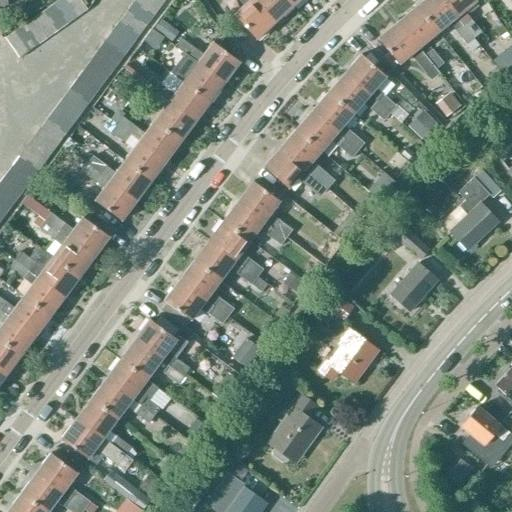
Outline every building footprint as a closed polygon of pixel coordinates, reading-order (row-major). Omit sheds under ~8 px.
[(64,0),(58,0),(53,4),(67,24),(76,17),(64,0)] [(64,0),(76,17),(86,10),(79,0),(64,0)] [(133,0),(132,2),(151,17),(159,7),(149,0),(133,0)] [(254,40),(272,23),(250,0),(240,0),(244,3),(230,16),(254,40)] [(250,0),(272,23),(290,6),(284,0),(250,0)] [(439,0),(422,0),(414,7),(436,33),(448,24),(465,45),(466,44),(472,52),(478,46),(472,39),(465,30),(460,25),(455,18),(439,0)] [(439,0),(455,18),(474,2),(472,0),(439,0)] [(124,12),(144,26),(151,17),(132,2),(124,12)] [(43,11),(57,31),(67,24),(53,4),(43,11)] [(414,7),(395,22),(417,49),(436,33),(414,7)] [(33,18),(47,38),(57,31),(43,11),(33,18)] [(117,21),(137,36),(144,26),(124,12),(117,21)] [(33,18),(23,25),(37,45),(47,38),(33,18)] [(465,30),(472,39),(473,39),(480,33),(468,19),(460,25),(465,30)] [(137,36),(117,21),(110,31),(130,46),(137,36)] [(395,22),(376,38),(398,65),(410,55),(427,76),(435,70),(423,56),(417,49),(395,22)] [(23,25),(13,32),(27,51),(37,45),(23,25)] [(171,42),(178,32),(170,26),(163,36),(171,42)] [(103,40),(123,55),(130,46),(110,31),(103,40)] [(27,51),(13,32),(3,39),(17,58),(27,51)] [(183,54),(221,83),(237,62),(210,42),(200,55),(178,38),(172,46),(183,54)] [(103,40),(96,50),(116,65),(123,55),(103,40)] [(96,50),(89,60),(108,75),(116,65),(96,50)] [(441,64),(430,50),(423,56),(435,70),(441,64)] [(370,53),(365,57),(373,65),(378,61),(370,53)] [(183,54),(168,73),(180,82),(207,102),(221,83),(183,54)] [(361,54),(344,73),(369,95),(377,102),(391,114),(396,107),(382,95),(393,83),(386,76),(373,65),(365,57),(361,54)] [(81,69),(101,84),(108,75),(89,60),(81,69)] [(81,69),(74,79),(94,94),(101,84),(81,69)] [(353,114),(369,95),(344,73),(328,92),(353,114)] [(149,77),(143,86),(192,122),(207,102),(180,82),(171,94),(149,77)] [(67,89),(87,103),(94,94),(74,79),(67,89)] [(136,80),(131,87),(138,92),(143,86),(136,80)] [(152,120),(151,122),(177,142),(192,122),(143,86),(138,92),(153,104),(145,115),(152,120)] [(60,98),(80,113),(87,103),(67,89),(60,98)] [(312,110),(358,151),(364,144),(343,126),(353,114),(328,92),(312,110)] [(451,95),(437,106),(446,117),(460,106),(451,95)] [(53,108),(73,123),(80,113),(60,98),(53,108)] [(370,109),(384,121),(390,114),(377,102),(376,102),(370,109)] [(73,123),(53,108),(46,118),(65,132),(73,123)] [(312,110),(295,129),(321,151),(330,140),(351,159),(358,151),(312,110)] [(424,113),(409,129),(421,141),(437,125),(424,113)] [(120,117),(114,125),(128,136),(136,142),(163,161),(177,142),(151,122),(142,134),(120,117)] [(38,127),(58,142),(65,132),(46,118),(38,127)] [(131,149),(122,161),(148,181),(163,161),(136,142),(128,136),(114,125),(108,133),(131,149)] [(38,127),(31,137),(51,152),(58,142),(38,127)] [(279,147),(326,188),(331,181),(310,163),(321,151),(295,129),(279,147)] [(24,147),(44,161),(51,152),(31,137),(24,147)] [(69,139),(62,148),(68,152),(75,143),(69,139)] [(24,147),(17,156),(37,171),(44,161),(24,147)] [(326,188),(279,147),(262,166),(264,168),(287,189),(297,177),(318,196),(326,188)] [(401,155),(408,161),(413,155),(406,149),(401,155)] [(10,166),(29,181),(37,171),(17,156),(10,166)] [(148,181),(122,161),(112,174),(91,158),(85,165),(133,201),(148,181)] [(85,165),(79,173),(93,183),(94,182),(102,187),(92,201),(118,221),(133,201),(85,165)] [(10,166),(3,176),(22,190),(29,181),(10,166)] [(458,223),(446,233),(464,253),(496,224),(478,204),(488,195),(489,195),(492,199),(501,191),(481,169),(472,178),(463,186),(457,192),(464,200),(458,205),(467,214),(458,223)] [(382,172),(367,190),(377,200),(393,182),(382,172)] [(0,179),(0,188),(15,200),(22,190),(3,176),(0,179)] [(235,202),(284,239),(291,230),(268,213),(277,201),(250,182),(235,202)] [(0,203),(8,209),(15,200),(0,188),(0,203)] [(42,221),(92,258),(107,238),(80,218),(72,229),(64,223),(64,224),(49,213),(26,195),(20,203),(43,220),(42,221)] [(220,222),(247,242),(256,229),(279,246),(284,239),(235,202),(220,222)] [(37,228),(42,221),(37,218),(32,225),(37,228)] [(50,258),(77,278),(92,258),(42,221),(37,228),(60,245),(50,258)] [(387,231),(420,260),(428,250),(396,221),(387,231)] [(206,241),(265,286),(267,284),(256,276),(261,270),(239,253),(247,242),(220,222),(206,241)] [(340,229),(334,236),(342,243),(348,236),(340,229)] [(206,241),(191,261),(218,281),(227,270),(249,286),(250,284),(261,292),(265,286),(206,241)] [(13,261),(63,298),(77,278),(50,258),(42,269),(20,252),(13,261)] [(63,298),(13,261),(8,268),(30,285),(21,297),(48,317),(63,298)] [(191,261),(177,281),(226,317),(231,310),(209,294),(218,281),(191,261)] [(386,298),(406,315),(435,282),(415,265),(386,298)] [(299,280),(291,291),(299,297),(307,287),(299,280)] [(226,317),(177,281),(162,301),(165,304),(161,310),(184,328),(189,321),(197,309),(220,326),(226,317)] [(321,307),(341,322),(350,310),(330,295),(321,307)] [(0,312),(33,337),(48,317),(21,297),(13,307),(0,297),(0,312)] [(289,312),(282,306),(273,317),(280,323),(289,312)] [(0,324),(0,342),(18,357),(33,337),(0,312),(0,322),(1,323),(0,324)] [(160,318),(154,326),(171,338),(176,331),(160,318)] [(147,321),(132,341),(181,378),(187,369),(174,359),(165,353),(174,341),(171,338),(154,326),(147,321)] [(335,373),(350,385),(374,354),(349,334),(325,365),(322,363),(315,372),(328,382),(335,373)] [(118,360),(145,381),(154,369),(175,385),(181,378),(132,341),(118,360)] [(247,341),(233,360),(246,369),(260,350),(247,341)] [(0,373),(4,376),(18,357),(0,342),(0,373)] [(118,360),(103,380),(152,417),(158,409),(159,407),(148,399),(155,389),(145,381),(118,360)] [(511,366),(493,388),(511,405),(510,406),(511,408),(511,366)] [(211,394),(221,401),(237,380),(227,373),(211,394)] [(88,399),(116,420),(125,408),(146,424),(152,417),(103,380),(88,399)] [(304,447),(317,430),(304,421),(313,408),(294,395),(285,407),(289,410),(263,445),(287,462),(301,444),(304,447)] [(108,430),(116,420),(88,399),(74,419),(101,439),(109,445),(114,438),(116,436),(108,430)] [(476,407),(459,427),(468,435),(460,444),(468,451),(483,463),(500,443),(508,434),(476,407)] [(501,422),(511,430),(511,415),(509,413),(501,422)] [(109,445),(101,439),(74,419),(58,439),(86,460),(87,459),(95,465),(101,456),(124,473),(131,462),(130,461),(123,456),(109,445)] [(187,434),(196,440),(205,427),(196,421),(187,434)] [(109,445),(123,456),(129,449),(114,438),(109,445)] [(123,456),(130,461),(135,455),(129,449),(123,456)] [(33,475),(82,511),(83,510),(89,502),(67,486),(76,475),(48,454),(33,475)] [(225,455),(217,466),(225,472),(240,482),(247,471),(225,455)] [(443,479),(455,488),(469,470),(457,461),(443,479)] [(148,501),(119,479),(109,472),(101,482),(141,511),(148,501)] [(225,472),(204,503),(216,511),(258,511),(266,502),(240,485),(241,483),(240,482),(225,472)] [(42,511),(48,511),(56,502),(68,511),(81,511),(82,511),(33,475),(19,494),(42,511)] [(160,486),(150,479),(140,493),(150,500),(160,486)] [(42,511),(19,494),(5,511),(42,511)] [(89,502),(83,510),(86,511),(93,511),(97,508),(89,502)]
